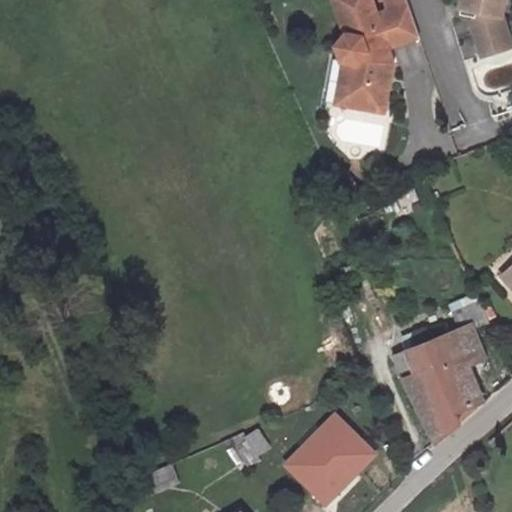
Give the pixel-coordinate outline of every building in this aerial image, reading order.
[(417,39),(408,7),(377,15),(372,0),(332,0),(342,33),(329,43),(330,53),(335,62),(343,64),(334,102),(378,113),(392,65),(386,45),(417,39)] [(463,0),(460,15),(473,18),(472,27),(480,55),(511,48),(502,15),(505,0),(463,0)] [(433,448),(467,415),(463,407),(477,398),(465,368),(480,361),(468,330),(483,323),(474,302),(453,310),(460,326),(445,333),(440,321),(423,328),(427,341),(404,350),(414,372),(404,377),(433,448)] [(330,414),(314,430),(309,424),(289,444),(295,449),(281,464),(322,504),(371,454),(330,414)] [(251,436),(258,454),(271,449),(263,431),(251,436)]
